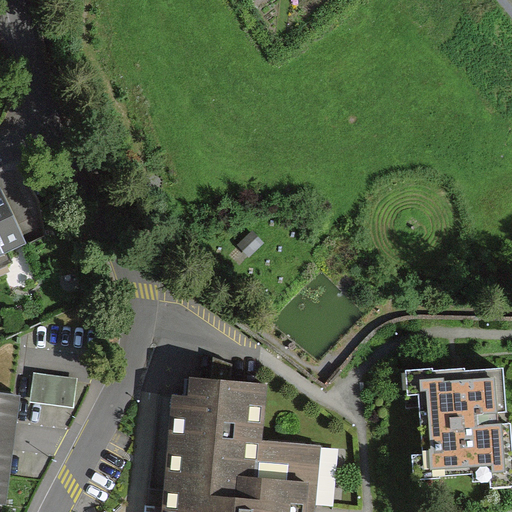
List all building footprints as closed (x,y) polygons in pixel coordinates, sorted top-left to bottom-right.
[(2,196),(0,196),(0,277),(5,275),(11,290),(17,287),(22,289),(30,289),(37,284),(40,275),(29,254),(2,196)] [(511,494),(511,366),(413,374),(423,501),(511,494)] [(76,379),(31,373),(28,402),(73,410),(76,379)] [(317,511),(324,449),(265,443),(270,388),(168,378),(155,511),(317,511)] [(0,511),(3,511),(21,403),(0,399),(0,511)]
